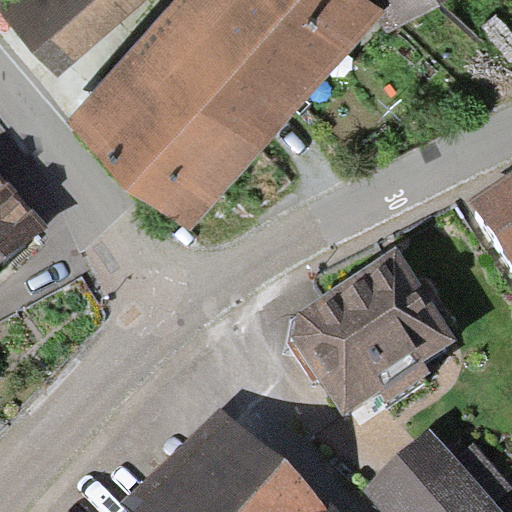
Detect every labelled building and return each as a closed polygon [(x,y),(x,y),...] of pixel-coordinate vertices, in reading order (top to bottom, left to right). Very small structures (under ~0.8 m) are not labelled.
[(0,0),(0,16),(56,81),(150,0),(0,0)] [(368,0),(183,0),(64,127),(188,233),(383,13),(368,0)] [(432,0),(375,0),(383,13),(390,26),(432,0)] [(0,174),(0,267),(47,225),(0,174)] [(511,183),(475,209),(511,262),(511,183)] [(431,299),(399,252),(298,318),(292,343),(342,417),(380,391),(391,407),(436,376),(428,365),(461,343),(431,299)] [(324,511),(231,414),(128,511),(324,511)] [(499,511),(431,432),(364,489),(383,511),(499,511)]
